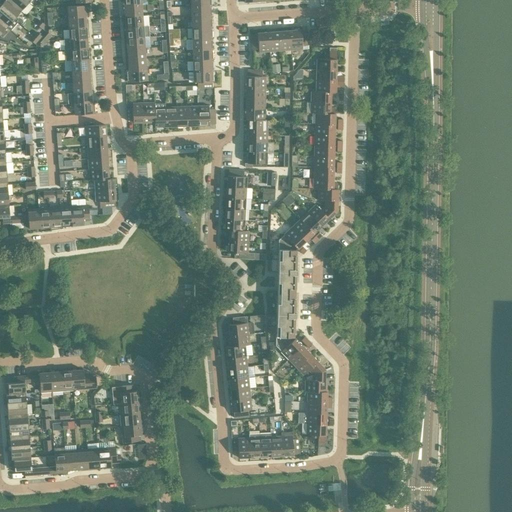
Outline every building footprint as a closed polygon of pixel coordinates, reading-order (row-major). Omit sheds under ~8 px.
[(21,11),(8,0),(5,0),(0,6),(0,7),(14,19),(21,11)] [(28,3),(25,0),(8,0),(21,11),(28,3)] [(67,7),(68,18),(86,17),(88,17),(87,5),(67,7)] [(142,15),(141,5),(124,6),(125,16),(142,15)] [(211,17),(211,6),(190,7),(191,17),(211,17)] [(14,19),(0,7),(0,21),(7,27),(11,30),(18,22),(14,19)] [(143,26),(142,15),(125,16),(126,27),(143,26)] [(86,27),(86,17),(68,18),(69,28),(86,27)] [(211,27),(211,17),(191,17),(191,28),(211,27)] [(41,29),(41,28),(44,25),(39,20),(36,24),(41,29)] [(7,27),(0,21),(0,35),(3,38),(4,38),(11,30),(7,27)] [(144,37),(143,26),(126,27),(126,38),(144,37)] [(87,38),(86,27),(69,28),(70,39),(87,38)] [(212,38),(211,27),(191,28),(192,39),(212,38)] [(300,30),(289,31),(291,50),(302,49),(302,46),(308,45),(307,40),(301,41),(300,30)] [(291,50),(289,31),(279,32),(280,51),(291,50)] [(270,52),(268,32),(257,33),(258,44),(252,44),(252,50),(258,49),(259,53),(270,52)] [(280,51),(279,32),(268,32),(270,52),(280,51)] [(39,40),(33,35),(29,40),(35,44),(39,40)] [(144,48),(144,37),(126,38),(127,49),(144,48)] [(88,49),(87,38),(70,39),(64,39),(64,50),(88,49)] [(212,49),(212,38),(192,39),(186,39),(186,50),(192,50),(212,49)] [(145,58),(144,48),(127,49),(128,59),(145,58)] [(316,59),(316,70),(335,70),(336,48),(329,48),(329,59),(316,59)] [(88,60),(88,49),(64,50),(65,61),(71,60),(88,60)] [(212,60),(212,49),(192,50),(192,61),(212,60)] [(146,69),(145,58),(128,59),(129,70),(146,69)] [(89,70),(88,60),(71,60),(72,71),(89,70)] [(213,71),(212,60),(192,61),(192,62),(193,71),(193,72),(213,71)] [(279,63),(271,64),(272,72),(280,71),(279,63)] [(147,80),(146,69),(129,70),(126,70),(127,82),(147,80)] [(90,81),(89,70),(72,71),(73,82),(90,81)] [(246,76),(246,87),(265,87),(266,76),(262,76),(262,70),(257,70),(257,76),(246,76)] [(335,70),(316,70),(315,81),(335,81),(338,81),(338,75),(335,75),(335,70)] [(213,82),(213,71),(193,72),(193,83),(197,83),(197,89),(212,88),(212,82),(213,82)] [(91,92),(90,81),(73,82),(73,93),(91,92)] [(335,81),(315,81),(315,91),(335,92),(335,87),(338,87),(338,81),(335,81)] [(22,85),(15,86),(16,93),(29,92),(28,85),(22,85)] [(265,98),(265,87),(246,87),(246,98),(265,98)] [(335,98),(335,92),(315,91),(310,91),(310,102),(330,103),(330,98),(335,98)] [(91,102),(91,92),(73,93),(67,93),(68,104),(74,103),(91,102)] [(265,109),(265,98),(246,98),(245,109),(265,109)] [(94,102),(91,102),(74,103),(75,114),(94,113),(94,102)] [(144,122),(143,102),(132,103),(132,108),(126,108),(126,120),(132,120),(132,122),(144,122)] [(154,122),(154,107),(154,102),(143,102),(144,122),(154,122)] [(330,108),(330,103),(310,102),(310,113),(315,113),(334,114),(335,108),(330,108)] [(198,125),(197,105),(186,106),(187,125),(198,125)] [(208,105),(197,105),(198,125),(209,125),(208,114),(215,114),(214,109),(208,109),(208,105)] [(165,126),(165,106),(154,107),(154,122),(154,126),(165,126)] [(176,126),(176,106),(165,106),(165,126),(176,126)] [(187,125),(186,106),(176,106),(176,126),(187,125)] [(265,120),(265,119),(265,109),(245,109),(245,120),(248,120),(265,120)] [(334,124),(334,114),(315,113),(314,124),(334,124)] [(267,119),(265,119),(265,120),(248,120),(247,130),(267,131),(267,119)] [(85,126),(86,137),(105,135),(105,124),(85,126)] [(334,135),(334,124),(314,124),(314,135),(334,135)] [(267,141),(267,131),(247,130),(247,141),(267,141)] [(106,146),(105,135),(86,137),(87,148),(106,146)] [(333,146),(334,135),(314,135),(314,145),(333,146)] [(267,152),(267,141),(247,141),(247,152),(267,152)] [(333,157),(333,146),(314,145),(313,156),(333,157)] [(107,157),(106,146),(87,148),(87,158),(107,157)] [(267,152),(247,152),(247,163),(252,163),(252,166),(258,167),(259,163),(267,163),(267,152)] [(333,157),(313,156),(313,167),(333,168),(336,168),(336,162),(333,162),(333,157)] [(108,168),(107,157),(87,158),(88,169),(108,168)] [(333,179),(333,168),(313,167),(313,178),(333,179)] [(108,178),(108,168),(88,169),(89,180),(94,180),(108,179),(108,178)] [(227,176),(227,187),(246,188),(247,176),(243,176),(244,170),(239,170),(238,176),(227,176)] [(275,185),(276,171),(268,171),(267,184),(275,185)] [(113,178),(108,178),(108,179),(94,180),(94,190),(114,189),(113,178)] [(332,183),(333,179),(313,178),(313,189),(317,189),(337,190),(337,184),(332,183)] [(246,199),(246,188),(227,187),(226,198),(246,199)] [(115,200),(114,189),(94,190),(95,202),(99,201),(100,207),(114,206),(114,200),(115,200)] [(337,211),(337,190),(317,189),(317,200),(325,200),(325,206),(337,211)] [(290,192),(283,200),(289,206),(296,199),(290,192)] [(0,206),(9,206),(8,195),(0,195),(0,206)] [(245,209),(246,199),(226,198),(226,208),(245,209)] [(321,226),(337,211),(325,206),(321,210),(315,204),(307,212),(321,226)] [(84,205),(71,206),(72,225),(84,224),(83,221),(83,210),(88,209),(88,205),(84,205)] [(9,216),(9,206),(0,206),(0,217),(2,218),(3,223),(15,222),(15,216),(9,216)] [(72,225),(71,206),(60,207),(62,226),(72,225)] [(62,226),(60,207),(49,208),(51,227),(62,226)] [(40,228),(39,208),(27,209),(28,215),(22,215),(22,222),(28,222),(29,228),(40,228)] [(51,227),(49,208),(39,208),(40,228),(51,227)] [(245,220),(245,209),(226,208),(225,219),(245,220)] [(307,212),(299,219),(313,234),(315,236),(319,232),(317,230),(321,226),(307,212)] [(244,231),(245,220),(225,219),(225,230),(229,231),(229,230),(244,231)] [(313,234),(299,219),(291,227),(305,241),(309,237),(311,239),(315,236),(313,234)] [(305,241),(291,227),(283,234),(284,235),(297,249),(305,241)] [(249,231),(244,231),(229,230),(229,231),(229,241),(249,242),(249,231)] [(295,250),(297,249),(284,235),(278,240),(277,295),(277,300),(294,300),(294,295),(295,274),(296,274),(296,269),(295,269),(295,250)] [(151,240),(131,241),(133,264),(137,264),(137,262),(145,261),(153,261),(153,255),(151,240)] [(248,253),(249,242),(229,241),(228,252),(234,252),(234,258),(254,259),(254,253),(248,253)] [(145,261),(137,262),(137,264),(138,272),(158,270),(157,260),(153,261),(145,261)] [(91,264),(71,265),(72,280),(92,279),(91,264)] [(158,270),(138,272),(139,281),(159,279),(158,270)] [(92,279),(72,280),(73,295),(93,293),(92,279)] [(159,279),(139,281),(139,290),(159,288),(159,279)] [(159,288),(139,290),(140,299),(160,297),(159,288)] [(93,293),(73,295),(75,309),(95,307),(93,293)] [(160,297),(140,299),(141,308),(161,307),(160,297)] [(294,312),(294,300),(277,300),(275,346),(281,351),(294,338),(293,337),(293,318),(295,318),(295,312),(294,312)] [(95,307),(75,309),(76,323),(96,322),(95,307)] [(161,307),(141,308),(142,316),(142,317),(158,316),(158,317),(162,316),(161,307)] [(142,316),(137,317),(139,339),(159,338),(158,317),(158,316),(142,317),(142,316)] [(232,324),(228,325),(229,336),(249,334),(254,333),(253,322),(247,323),(246,316),(232,318),(232,324)] [(96,322),(76,323),(77,338),(97,337),(96,322)] [(250,345),(249,334),(229,336),(230,346),(245,345),(250,345)] [(288,360),(302,346),(294,338),(281,351),(280,352),(288,360)] [(246,356),(245,345),(230,346),(225,346),(226,358),(246,356)] [(295,368),(309,354),(302,346),(288,360),(295,368)] [(324,370),(309,354),(295,368),(303,376),(308,370),(313,374),(324,370)] [(247,366),(246,356),(226,358),(227,368),(247,366)] [(248,377),(247,366),(227,368),(229,379),(248,377)] [(82,369),(71,370),(72,389),(84,388),(82,369)] [(72,389),(71,370),(60,371),(62,390),(72,389)] [(324,370),(313,374),(312,380),(305,380),(304,392),(307,392),(307,391),(324,392),(324,391),(326,391),(326,386),(324,386),(324,370)] [(62,390),(60,371),(49,372),(51,391),(62,390)] [(51,391),(49,372),(38,373),(38,374),(32,375),(33,382),(39,381),(40,392),(51,391)] [(5,383),(6,395),(25,393),(24,382),(29,382),(29,375),(16,376),(17,382),(5,383)] [(249,388),(248,377),(229,379),(230,390),(249,388)] [(116,386),(110,387),(112,404),(118,403),(137,401),(136,391),(132,391),(122,392),(121,386),(116,386)] [(251,399),(249,388),(230,390),(231,401),(251,399)] [(326,391),(324,391),(324,392),(307,391),(307,392),(306,402),(331,403),(332,397),(326,397),(326,391)] [(25,404),(25,393),(6,395),(6,405),(25,404)] [(252,410),(251,399),(231,401),(232,412),(233,411),(234,417),(248,416),(248,410),(252,410)] [(138,412),(137,401),(118,403),(119,414),(138,412)] [(331,408),(331,403),(306,402),(306,413),(326,413),(326,408),(331,408)] [(26,414),(25,404),(6,405),(7,416),(26,414)] [(139,423),(138,412),(119,414),(120,425),(139,423)] [(326,424),(326,413),(306,413),(306,423),(326,424)] [(27,425),(26,414),(7,416),(8,427),(27,425)] [(140,435),(139,423),(120,425),(122,442),(126,442),(126,436),(138,435),(140,435)] [(325,436),(326,424),(306,423),(305,434),(318,435),(318,446),(325,446),(325,436)] [(28,436),(27,425),(8,427),(9,438),(28,436)] [(292,435),(281,435),(282,455),(293,455),(293,454),(292,444),(298,443),(298,438),(295,431),(292,431),(292,435)] [(260,456),(259,436),(259,433),(248,434),(248,437),(249,457),(260,456)] [(271,456),(270,436),(270,433),(259,433),(259,436),(260,456),(271,456)] [(282,455),(281,435),(270,436),(271,456),(282,455)] [(29,447),(28,436),(9,438),(10,448),(29,447)] [(249,457),(248,437),(237,437),(238,457),(249,457)] [(97,448),(98,467),(109,466),(109,463),(115,462),(115,454),(114,446),(107,447),(106,445),(103,442),(96,443),(97,448)] [(30,458),(29,447),(10,448),(10,459),(30,458)] [(64,453),(64,450),(64,447),(53,448),(54,466),(48,467),(49,474),(67,472),(66,470),(65,453),(64,453)] [(97,448),(86,449),(87,468),(98,467),(97,448)] [(87,468),(86,449),(75,450),(77,469),(87,468)] [(77,469),(75,450),(64,450),(64,453),(65,453),(66,470),(77,469)] [(30,468),(30,458),(10,459),(11,470),(23,469),(24,476),(36,475),(36,468),(30,468)]
